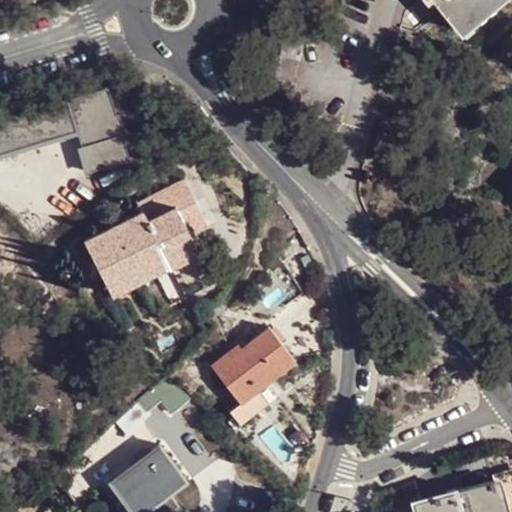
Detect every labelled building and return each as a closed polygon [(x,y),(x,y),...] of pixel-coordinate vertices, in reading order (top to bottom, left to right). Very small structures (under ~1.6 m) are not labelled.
[(419,0),(406,12),(403,24),(418,28),(442,7),(462,29),(474,21),(477,25),(506,0),(419,0)] [(466,33),(477,25),(474,21),(462,29),(466,33)] [(282,56),(299,60),(304,38),(288,34),(282,56)] [(107,83),(0,114),(0,153),(77,131),(86,168),(129,157),(117,130),(125,127),(119,111),(113,112),(107,83)] [(180,213),(196,205),(183,179),(137,201),(139,210),(84,239),(112,294),(198,251),(190,234),(180,213)] [(207,226),(196,205),(180,213),(190,234),(207,226)] [(236,350),(232,347),(211,363),(240,401),(229,410),(240,423),(254,412),(246,400),(296,360),(269,325),(242,346),(236,350)] [(238,342),(232,347),(236,350),(242,346),(238,342)] [(169,375),(139,398),(147,408),(160,398),(171,412),(191,395),(169,375)] [(164,487),(168,492),(177,485),(186,479),(160,443),(110,480),(122,498),(129,494),(138,505),(164,487)] [(511,511),(511,468),(488,476),(489,481),(418,501),(420,510),(412,511),(511,511)] [(133,511),(141,511),(168,492),(164,487),(138,505),(129,494),(122,498),(133,511)]
